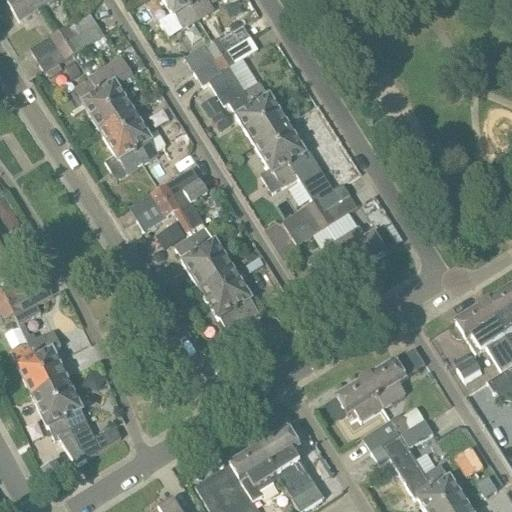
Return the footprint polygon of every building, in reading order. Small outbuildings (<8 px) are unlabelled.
[(42,9),(36,0),(13,0),(17,6),(11,10),(20,23),(42,9)] [(36,0),(42,9),(55,0),(36,0)] [(183,0),(160,0),(173,19),(174,19),(182,32),(197,22),(183,0)] [(183,0),(197,22),(214,12),(212,10),(220,5),(216,0),(183,0)] [(66,30),(58,35),(66,47),(96,28),(90,18),(68,32),(66,30)] [(214,48),(221,59),(250,41),(243,30),(241,31),(236,23),(230,27),(234,35),(214,48)] [(96,28),(66,47),(73,58),(104,39),(96,28)] [(66,47),(58,35),(29,53),(37,65),(66,47)] [(184,62),(193,76),(221,59),(214,48),(209,51),(203,41),(196,44),(201,51),(184,62)] [(250,41),(221,59),(229,71),(258,53),(250,41)] [(73,58),(66,47),(37,65),(44,77),(73,58)] [(221,59),(193,76),(202,91),(209,86),(223,109),(226,107),(252,150),(270,138),(244,97),(245,97),(229,71),(221,59)] [(94,67),(83,74),(116,126),(133,116),(116,90),(132,80),(121,62),(99,75),(94,67)] [(71,82),(81,76),(74,64),(64,70),(71,82)] [(54,99),(72,88),(62,72),(44,84),(54,99)] [(116,126),(83,74),(89,84),(63,101),(73,115),(82,109),(99,136),(116,126)] [(244,97),(270,138),(287,127),(269,99),(268,100),(260,87),(245,97),(244,97)] [(211,121),(222,114),(213,100),(201,108),(210,122),(211,121)] [(230,126),(222,114),(211,121),(219,133),(230,126)] [(133,116),(116,126),(142,168),(158,158),(150,145),(151,145),(133,116)] [(116,126),(99,136),(114,159),(104,165),(111,176),(113,174),(118,183),(142,168),(116,126)] [(270,138),(296,181),(313,207),(320,218),(328,212),(350,199),(343,189),(334,195),(309,155),(306,157),(287,127),(270,138)] [(270,138),(252,150),(268,174),(261,178),(272,196),(296,181),(270,138)] [(175,201),(200,185),(192,172),(178,181),(177,180),(166,187),(175,201)] [(167,206),(173,216),(186,237),(192,233),(203,226),(191,206),(207,195),(200,185),(175,201),(167,206)] [(167,206),(175,201),(166,187),(158,192),(167,206)] [(158,212),(167,206),(158,192),(150,198),(158,212)] [(0,218),(8,231),(21,222),(6,198),(0,202),(0,218)] [(328,212),(320,218),(327,230),(357,211),(350,199),(328,212)] [(173,216),(167,206),(158,212),(138,225),(144,235),(173,216)] [(320,218),(313,207),(283,226),(290,237),(320,218)] [(320,218),(290,237),(298,249),(319,235),(327,230),(320,218)] [(337,245),(355,275),(385,257),(384,256),(396,248),(385,230),(365,242),(359,231),(337,245)] [(241,244),(234,232),(222,240),(229,252),(241,244)] [(206,233),(189,243),(216,285),(233,274),(215,245),(214,245),(206,233)] [(216,285),(189,243),(174,253),(182,265),(181,266),(200,295),(216,285)] [(355,275),(337,245),(314,259),(320,269),(314,273),(326,293),(355,275)] [(233,274),(216,285),(243,327),(265,313),(255,299),(251,301),(233,274)] [(1,293),(7,304),(34,291),(28,280),(1,293)] [(181,299),(173,284),(166,288),(175,303),(181,299)] [(45,285),(34,291),(7,304),(14,318),(25,341),(31,339),(24,325),(41,316),(37,309),(53,299),(45,285)] [(216,285),(200,295),(218,324),(219,324),(227,337),(243,327),(216,285)] [(511,289),(483,307),(505,340),(511,335),(511,289)] [(205,307),(199,297),(179,308),(185,319),(205,307)] [(7,304),(0,307),(0,313),(5,323),(14,318),(7,304)] [(511,352),(505,340),(483,307),(454,326),(466,345),(467,345),(476,358),(487,352),(489,356),(483,359),(494,375),(485,380),(488,386),(511,370),(511,352)] [(253,342),(261,354),(269,349),(268,348),(288,335),(282,325),(262,338),(261,337),(253,342)] [(28,347),(50,391),(67,383),(53,354),(60,350),(53,335),(28,347)] [(252,359),(261,354),(253,342),(227,358),(233,368),(251,357),(252,359)] [(50,391),(28,347),(11,355),(18,369),(17,369),(32,400),(50,391)] [(365,382),(383,412),(406,398),(400,387),(406,383),(405,381),(424,369),(414,352),(394,365),(393,364),(365,382)] [(473,362),(457,373),(463,384),(480,373),(473,362)] [(511,370),(488,386),(494,397),(511,385),(511,370)] [(383,412),(365,382),(335,401),(348,421),(355,416),(361,426),(383,412)] [(67,383),(50,391),(86,464),(121,442),(115,430),(95,443),(81,415),(83,414),(67,383)] [(50,391),(32,400),(47,431),(49,431),(55,444),(61,442),(78,469),(86,464),(50,391)] [(399,436),(409,430),(400,416),(390,422),(399,436)] [(361,442),(370,457),(398,439),(388,424),(361,442)] [(425,424),(400,439),(409,452),(433,437),(425,424)] [(284,491),(297,511),(302,511),(319,501),(321,500),(299,466),(293,455),(299,451),(287,432),(258,450),(277,480),(278,483),(284,491)] [(378,470),(389,463),(406,490),(405,490),(414,504),(416,503),(422,511),(445,511),(424,477),(409,452),(400,439),(399,438),(398,439),(370,457),(378,470)] [(278,483),(277,480),(258,450),(229,468),(195,491),(208,511),(257,511),(253,505),(262,500),(259,495),(278,483)] [(49,485),(65,476),(56,461),(40,470),(49,485)] [(424,477),(445,511),(463,511),(468,509),(449,480),(448,481),(439,467),(424,477)] [(488,480),(476,488),(484,501),(496,493),(488,480)] [(159,511),(178,511),(173,503),(159,511)]
